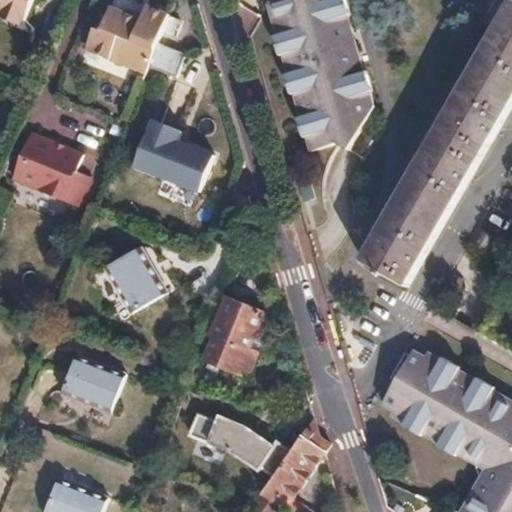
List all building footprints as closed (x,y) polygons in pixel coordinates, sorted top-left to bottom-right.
[(0,0),(0,6),(27,18),(34,0),(0,0)] [(269,0),(268,2),(274,1),(280,5),(282,17),(273,18),(313,149),(337,143),(347,147),(368,111),(365,101),(372,98),(359,53),(353,54),(347,31),(351,28),(342,0),(269,0)] [(274,1),(268,2),(273,18),(282,17),(280,5),(274,1)] [(87,47),(146,72),(168,14),(147,5),(142,16),(140,21),(127,16),(109,8),(101,30),(95,27),(87,47)] [(511,5),(439,131),(365,261),(408,286),(473,173),(511,106),(511,5)] [(140,21),(142,16),(129,10),(127,16),(140,21)] [(365,101),(368,111),(373,103),(372,98),(365,101)] [(210,118),(170,130),(186,182),(228,170),(214,129),(210,118)] [(35,130),(17,174),(83,203),(95,173),(80,167),(86,152),(35,130)] [(482,232),(473,248),(483,253),(493,237),(482,232)] [(137,249),(99,268),(122,315),(160,297),(137,249)] [(226,305),(214,335),(217,337),(251,350),(264,313),(228,299),(226,305)] [(217,302),(205,332),(214,335),(226,305),(217,302)] [(251,350),(217,337),(208,360),(252,377),(260,355),(251,350)] [(460,511),(511,511),(511,407),(511,403),(458,372),(428,356),(424,361),(413,354),(383,406),(392,412),(392,417),(443,447),(474,465),(482,464),(486,481),(478,483),(460,511)] [(76,356),(60,397),(109,416),(124,374),(76,356)] [(267,482),(286,445),(251,428),(224,418),(221,422),(200,411),(185,440),(233,457),(267,482)] [(331,444),(316,433),(307,427),(262,494),(286,511),(287,510),(322,456),(331,444)] [(482,464),(474,465),(478,483),(486,481),(482,464)] [(58,479),(45,511),(103,511),(108,499),(58,479)] [(262,494),(258,501),(274,511),(285,511),(286,511),(262,494)]
